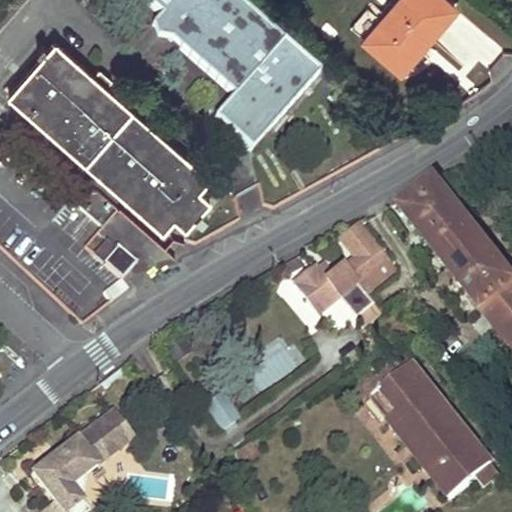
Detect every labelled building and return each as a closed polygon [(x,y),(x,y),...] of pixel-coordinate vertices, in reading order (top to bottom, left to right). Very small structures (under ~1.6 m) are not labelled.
[(318,74),(233,0),(140,0),(158,16),(186,40),(177,50),(231,97),(268,130),(318,74)] [(395,66),(421,36),(427,41),(454,9),(443,0),(397,0),(364,40),(395,66)] [(472,0),(464,0),(458,6),(475,23),(485,14),(472,0)] [(186,40),(158,16),(150,25),(177,50),(186,40)] [(427,41),(421,36),(395,66),(401,71),(427,41)] [(189,197),(193,192),(196,188),(207,175),(104,85),(100,90),(89,81),(94,76),(92,75),(54,41),(7,94),(161,229),(172,215),(185,226),(201,207),(189,197)] [(109,80),(97,70),(92,75),(94,76),(104,85),(109,80)] [(104,85),(94,76),(89,81),(100,90),(104,85)] [(248,153),(268,130),(231,97),(210,120),(248,153)] [(425,190),(400,210),(500,336),(511,326),(511,280),(437,186),(434,183),(425,190)] [(208,199),(196,188),(193,192),(189,197),(201,207),(208,199)] [(97,191),(80,207),(96,224),(113,207),(97,191)] [(357,320),(364,329),(380,316),(366,298),(397,273),(387,261),(384,263),(372,248),(375,246),(359,226),(340,240),(355,260),(333,277),(323,265),(316,270),(315,269),(293,286),(317,316),(339,299),(357,320)] [(101,264),(114,249),(105,241),(91,256),(101,264)] [(120,281),(134,265),(117,250),(103,266),(120,281)] [(511,326),(500,336),(511,350),(511,326)] [(476,480),(479,484),(482,489),(498,477),(412,367),(370,400),(449,500),(476,480)] [(214,390),(195,404),(215,434),(235,419),(214,390)] [(123,433),(105,412),(27,478),(45,499),(62,484),(72,475),(80,476),(100,460),(100,452),(123,433)] [(251,459),(247,454),(244,449),(235,455),(241,465),(251,459)] [(51,507),(68,492),(62,484),(45,499),(51,507)] [(51,507),(44,511),(85,511),(68,492),(51,507)]
